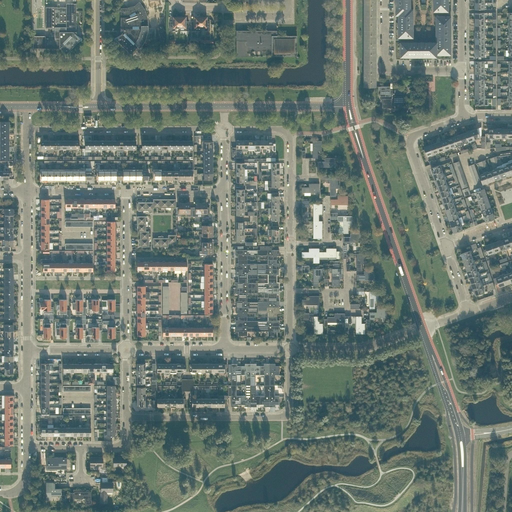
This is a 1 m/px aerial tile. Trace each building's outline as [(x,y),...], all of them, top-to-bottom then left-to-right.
[(376,0),(364,0),(364,11),(377,11),(376,0)] [(396,0),(396,2),(396,6),(396,9),(396,11),(396,12),(396,13),(396,14),(397,14),(399,14),(399,19),(399,22),(399,27),(399,29),(399,34),(399,37),(401,37),(413,37),(413,36),(413,14),(413,12),(413,11),(413,9),(411,9),(411,5),(411,2),(410,0),(396,0)] [(433,0),(434,11),(438,11),(447,11),(449,11),(449,8),(448,0),(433,0)] [(144,9),(139,3),(132,9),(121,9),(121,33),(117,38),(116,38),(115,38),(114,39),(115,40),(120,43),(131,54),(131,53),(137,47),(139,49),(140,48),(144,41),(145,39),(147,31),(148,29),(147,21),(147,19),(145,11),(144,9)] [(76,4),(66,4),(66,9),(65,9),(65,7),(55,7),(46,7),(46,8),(46,29),(46,31),(50,31),(50,39),(46,39),(46,38),(45,38),(45,47),(45,48),(46,48),(59,48),(60,48),(66,54),(65,54),(66,54),(76,43),(81,40),(82,39),(81,38),(80,38),(76,35),(76,32),(76,4)] [(377,29),(377,11),(364,11),(364,29),(377,29)] [(176,27),(179,27),(179,16),(178,16),(176,17),(175,17),(173,17),(173,20),(172,21),(170,21),(170,27),(169,28),(169,29),(170,30),(170,31),(171,31),(172,31),(173,31),(175,31),(176,27)] [(182,17),(181,16),(180,16),(179,16),(179,27),(183,27),(183,31),(189,31),(189,21),(186,21),(185,20),(185,17),(183,17),(182,17)] [(197,27),(200,27),(200,16),(199,16),(198,17),(197,17),(194,17),(194,18),(194,20),(194,21),(191,21),(191,31),(196,31),(196,30),(197,27)] [(203,17),(202,16),(201,16),(200,16),(200,27),(204,27),(205,31),(206,31),(207,31),(208,31),(209,31),(210,31),(210,30),(210,29),(210,28),(210,27),(210,21),(207,21),(206,20),(206,17),(204,17),(203,17)] [(451,43),(451,16),(439,16),(439,17),(438,17),(437,17),(437,20),(436,20),(436,39),(436,42),(434,42),(432,42),(428,42),(424,42),(420,42),(417,42),(413,42),(409,42),(401,42),(401,55),(401,57),(404,57),(409,57),(412,57),(417,57),(419,57),(424,57),(427,57),(432,57),(434,57),(436,57),(437,57),(437,56),(437,55),(449,55),(451,55),(451,52),(451,43)] [(377,29),(364,29),(364,48),(377,48),(377,29)] [(267,31),(241,31),(236,31),(236,56),(247,56),(247,51),(271,51),(271,56),(297,56),(297,36),(290,36),(277,36),(267,36),(267,31)] [(45,36),(33,36),(33,48),(38,48),(40,48),(45,48),(45,47),(45,38),(45,36)] [(377,48),(364,48),(364,67),(377,67),(377,48)] [(377,87),(377,67),(364,67),(364,87),(377,87)] [(402,90),(390,89),(390,86),(381,86),(381,96),(383,96),(383,98),(382,98),(382,108),(392,108),(392,106),(404,106),(404,96),(402,96),(402,89),(402,90)] [(474,140),(480,138),(477,129),(471,131),(474,140)] [(468,142),(474,140),(471,131),(465,133),(468,142)] [(462,144),(468,142),(465,133),(459,135),(462,144)] [(457,146),(462,144),(459,135),(453,137),(457,146)] [(451,148),(457,146),(453,137),(448,139),(451,148)] [(445,150),(451,148),(448,139),(442,141),(445,150)] [(322,148),(322,141),(313,141),(313,158),(318,158),(318,148),(322,148)] [(439,152),(445,150),(442,141),(436,143),(439,152)] [(433,154),(439,152),(436,143),(430,145),(433,154)] [(427,156),(433,154),(430,145),(424,147),(427,156)] [(318,167),(335,167),(335,158),(328,158),(328,161),(318,161),(318,167)] [(433,174),(442,171),(440,165),(431,168),(433,174)] [(507,176),(511,174),(511,172),(509,165),(503,167),(507,176)] [(501,178),(507,176),(503,167),(497,169),(501,178)] [(495,180),(501,178),(497,169),(492,171),(495,180)] [(435,180),(444,177),(442,171),(433,174),(435,180)] [(489,182),(495,180),(492,171),(486,173),(489,182)] [(483,184),(489,182),(486,173),(480,175),(483,184)] [(437,186),(447,183),(444,177),(435,180),(437,186)] [(340,186),(340,178),(331,178),(331,196),(336,196),(336,188),(336,186),(340,186)] [(279,187),(279,181),(271,181),(265,181),(265,184),(268,184),(268,190),(278,190),(278,187),(279,187)] [(302,192),(319,192),(319,183),(312,183),(312,187),(302,187),(302,192)] [(439,192),(449,188),(447,183),(437,186),(437,187),(438,191),(439,192)] [(441,197),(451,194),(449,188),(439,192),(441,197)] [(478,198),(487,195),(485,189),(476,192),(478,198)] [(443,203),(453,200),(451,194),(441,197),(443,203)] [(336,204),(348,204),(348,195),(340,195),(340,199),(336,199),(331,199),(331,205),(336,204)] [(480,204),(489,201),(487,195),(478,198),(480,204)] [(445,209),(455,206),(453,200),(443,203),(445,209)] [(482,210),(491,207),(489,201),(480,204),(482,210)] [(181,213),(184,213),(184,203),(179,203),(179,209),(176,209),(176,207),(176,208),(176,216),(181,216),(181,213)] [(190,209),(190,207),(190,203),(184,203),(184,213),(187,213),(187,216),(193,216),(193,209),(190,209)] [(198,213),(201,213),(201,203),(196,203),(196,209),(193,209),(193,216),(198,216),(198,213)] [(206,209),(206,207),(206,203),(201,203),(201,213),(204,213),(204,216),(209,216),(209,207),(209,209),(206,209)] [(323,212),(323,204),(319,204),(314,204),(314,221),(319,221),(319,212),(323,212)] [(448,215),(457,212),(455,206),(445,209),(448,215)] [(484,216),(493,212),(491,207),(482,210),(484,216)] [(450,221),(459,218),(457,212),(448,215),(450,221)] [(495,219),(493,213),(493,212),(484,216),(486,222),(495,219)] [(352,224),(352,216),(338,216),(338,219),(338,222),(342,222),(342,220),(344,220),(343,228),(340,228),(339,229),(338,230),(338,233),(349,233),(349,226),(352,226),(352,224)] [(452,227),(461,224),(459,218),(450,221),(452,227)] [(323,238),(323,221),(319,221),(314,221),(314,238),(323,238)] [(208,222),(201,222),(199,222),(199,228),(202,228),(202,231),(212,231),(212,225),(206,225),(206,222),(208,222)] [(454,233),(463,230),(461,224),(452,227),(454,233)] [(212,231),(202,231),(202,234),(199,234),(199,239),(206,239),(206,236),(212,236),(212,231)] [(351,242),(361,242),(361,233),(353,233),(353,237),(344,237),(344,250),(344,251),(347,251),(348,251),(348,242),(351,242)] [(506,248),(511,246),(509,237),(503,239),(506,248)] [(206,242),(206,239),(199,239),(199,244),(202,244),(202,248),(212,248),(212,242),(206,242)] [(500,250),(506,248),(503,239),(497,241),(500,250)] [(494,252),(500,250),(497,241),(491,243),(494,252)] [(488,254),(494,252),(491,243),(485,245),(488,254)] [(271,250),(271,246),(260,246),(260,250),(257,250),(257,255),(268,255),(268,259),(276,259),(277,256),(279,256),(279,250),(271,250)] [(212,253),(212,248),(202,248),(202,251),(199,251),(199,257),(208,257),(206,257),(206,253),(212,253)] [(319,257),(319,252),(319,248),(312,248),(312,252),(302,252),(302,257),(314,257),(314,263),(320,263),(320,257),(319,257)] [(337,251),(337,248),(329,248),(329,252),(319,252),(319,257),(320,257),(337,257),(337,251)] [(247,255),(257,255),(257,250),(236,250),(236,256),(238,256),(238,259),(247,259),(247,255)] [(463,260),(472,257),(470,250),(461,254),(463,260)] [(366,254),(361,254),(357,253),(357,271),(362,271),(363,261),(366,261),(366,254)] [(465,266),(474,262),(472,257),(463,260),(465,266)] [(247,264),(247,259),(238,259),(238,263),(236,263),(236,269),(257,269),(257,264),(247,264)] [(276,263),(276,259),(268,259),(268,264),(257,264),(257,269),(279,269),(279,263),(276,263)] [(467,272),(476,268),(474,262),(465,266),(467,272)] [(469,277),(478,274),(476,268),(467,272),(469,277)] [(247,274),(257,274),(257,269),(236,269),(236,275),(238,275),(238,279),(247,279),(247,274)] [(277,275),(279,275),(279,269),(257,269),(257,274),(268,274),(268,278),(277,278),(277,275)] [(323,276),(323,269),(314,269),(314,286),(319,286),(319,279),(319,276),(323,276)] [(340,276),(343,276),(343,269),(336,269),(332,269),(332,286),(340,286),(340,279),(340,276)] [(357,280),(374,280),(374,271),(367,271),(367,274),(364,274),(357,274),(357,280)] [(506,285),(511,283),(508,273),(503,275),(506,285)] [(480,280),(478,274),(469,277),(471,283),(480,280)] [(499,287),(506,285),(503,275),(496,278),(499,287)] [(279,282),(277,282),(277,278),(268,278),(268,283),(257,283),(257,288),(279,288),(279,282)] [(257,283),(247,283),(247,279),(238,279),(238,282),(236,282),(236,288),(257,288),(257,283)] [(482,286),(480,280),(471,283),(473,289),(482,286)] [(484,292),(482,286),(473,289),(475,295),(484,292)] [(257,293),(257,288),(236,288),(236,294),(238,294),(238,297),(247,297),(247,293),(257,293)] [(279,294),(279,288),(257,288),(257,293),(268,293),(268,297),(277,297),(277,294),(279,294)] [(379,299),(379,293),(379,291),(370,291),(370,309),(375,308),(375,301),(375,299),(379,299)] [(320,305),(319,296),(312,296),(312,299),(302,299),(302,305),(320,305)] [(247,302),(247,297),(238,297),(238,301),(236,301),(236,307),(257,307),(257,302),(247,302)] [(277,301),(277,297),(268,297),(268,302),(257,302),(257,307),(279,307),(279,301),(277,301)] [(44,302),(41,302),(41,309),(44,309),(44,313),(54,313),(54,307),(51,307),(51,299),(44,299),(44,302)] [(76,302),(73,302),(73,309),(76,309),(76,314),(86,314),(86,307),(83,307),(83,299),(76,299),(76,302)] [(92,302),(89,302),(89,309),(92,309),(92,310),(99,310),(99,314),(102,314),(102,307),(99,307),(99,299),(92,299),(92,302)] [(247,312),(257,312),(257,307),(236,307),(236,313),(238,313),(238,316),(247,316),(247,312)] [(279,313),(279,307),(257,307),(257,312),(268,312),(268,316),(277,316),(277,313),(279,313)] [(382,322),(387,322),(387,308),(379,308),(379,312),(370,312),(370,319),(370,320),(375,320),(375,317),(382,317),(382,322)] [(345,323),(345,316),(345,313),(337,313),(337,317),(328,317),(328,319),(328,322),(345,323)] [(247,321),(247,316),(238,316),(238,320),(236,320),(236,326),(257,326),(257,321),(247,321)] [(277,320),(277,316),(268,316),(268,321),(257,321),(257,326),(279,326),(279,320),(277,320)] [(320,326),(320,316),(314,316),(314,334),(323,334),(323,326),(320,326)] [(362,326),(362,324),(362,316),(356,316),(356,334),(365,334),(365,326),(362,326)] [(60,328),(56,328),(56,335),(60,335),(60,338),(67,338),(67,325),(67,323),(60,323),(60,328)] [(86,323),(76,324),(76,338),(83,338),(83,330),(86,330),(86,323)] [(92,328),(89,328),(89,335),(92,335),(92,338),(99,338),(99,330),(102,330),(102,324),(99,324),(99,327),(92,327),(92,328)] [(257,331),(257,326),(236,326),(236,332),(238,332),(238,336),(247,336),(247,331),(257,331)] [(279,332),(279,326),(257,326),(257,331),(268,331),(268,336),(277,336),(277,332),(279,332)] [(269,385),(269,363),(263,363),(264,366),(260,366),(260,375),(264,375),(264,385),(269,385)] [(275,366),(275,363),(269,363),(269,385),(275,385),(275,375),(279,375),(279,366),(275,366)] [(241,366),(237,366),(237,364),(231,364),(228,364),(228,378),(231,378),(231,385),(237,385),(237,375),(241,375),(241,366)] [(245,385),(250,385),(251,364),(245,364),(245,366),(241,366),(241,375),(245,375),(245,385)] [(260,366),(257,366),(257,364),(251,364),(250,385),(255,385),(256,375),(260,375),(260,366)] [(241,396),(237,396),(237,385),(231,385),(229,385),(229,396),(231,396),(231,406),(237,407),(237,404),(241,404),(241,396)] [(245,407),(250,407),(250,385),(245,385),(245,396),(241,396),(241,404),(245,404),(245,407)] [(260,396),(255,396),(255,385),(250,385),(250,407),(256,406),(256,404),(260,404),(260,396)] [(264,406),(269,406),(269,385),(264,385),(264,395),(260,396),(260,404),(264,404),(264,406)] [(279,395),(274,395),(275,385),(269,385),(269,406),(275,406),(275,404),(279,404),(279,395)] [(92,458),(92,457),(91,457),(91,467),(92,467),(92,466),(101,466),(101,470),(105,470),(105,462),(102,462),(102,457),(101,457),(101,458),(92,458)] [(125,458),(115,458),(115,457),(115,462),(111,462),(111,470),(115,470),(115,466),(125,466),(125,467),(125,457),(125,458)] [(67,468),(67,458),(46,458),(46,465),(47,465),(47,466),(47,469),(58,469),(58,468),(67,468)] [(54,489),(54,483),(46,482),(46,499),(51,499),(51,495),(61,495),(61,488),(54,489)] [(113,492),(113,483),(101,483),(101,489),(101,502),(106,502),(106,492),(113,492)] [(71,493),(69,493),(69,499),(69,501),(70,501),(73,501),(74,501),(74,500),(74,498),(75,498),(76,498),(84,498),(86,498),(86,500),(85,500),(85,501),(84,502),(85,503),(85,504),(86,504),(87,505),(88,504),(89,504),(90,504),(90,503),(91,503),(91,501),(91,492),(89,492),(89,491),(89,490),(88,490),(87,490),(86,490),(86,491),(85,491),(85,492),(74,492),(74,493),(71,493)]
